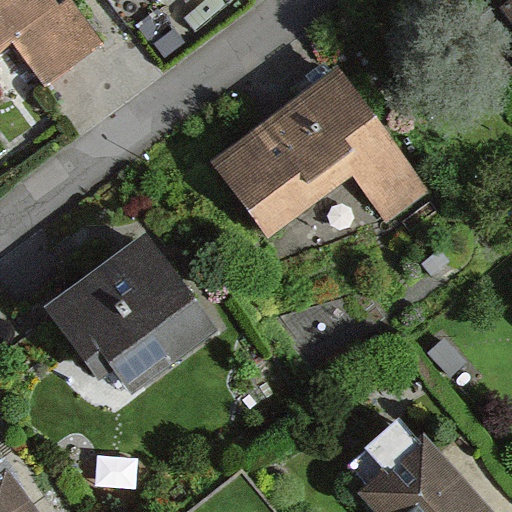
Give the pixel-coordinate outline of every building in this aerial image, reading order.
[(0,0),(0,55),(17,43),(47,84),(89,53),(49,0),(0,0)] [(443,191),(356,70),(227,162),(280,236),(371,172),(404,218),(443,191)] [(154,392),(236,330),(165,236),(67,310),(118,377),(134,365),(154,392)] [(0,511),(61,511),(0,427),(0,511)] [(510,511),(449,438),(376,498),(387,511),(510,511)]
